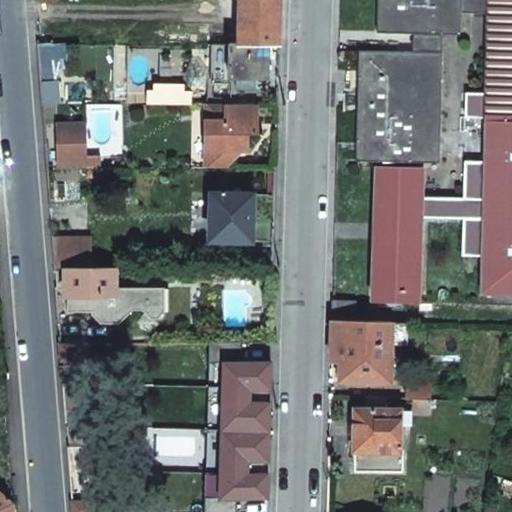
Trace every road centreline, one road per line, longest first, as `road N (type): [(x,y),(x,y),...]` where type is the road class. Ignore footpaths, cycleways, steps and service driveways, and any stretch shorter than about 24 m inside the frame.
road 1 (residential): [(46,511),(5,0)]
road 2 (residential): [(296,511),(309,0)]
